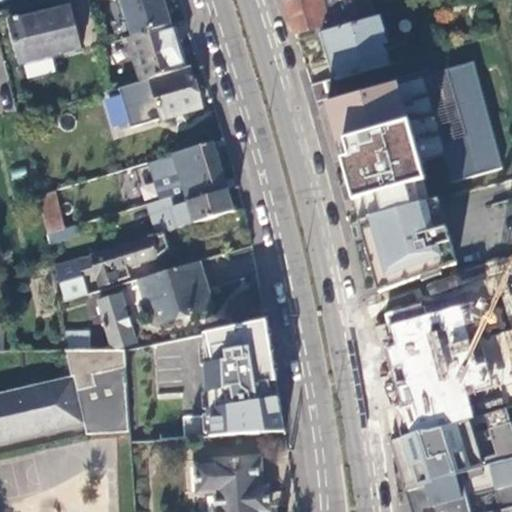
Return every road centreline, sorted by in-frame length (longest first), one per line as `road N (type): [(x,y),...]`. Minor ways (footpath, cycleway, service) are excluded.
road 1 (secondary): [(365,511),(320,260),(247,0)]
road 2 (secondary): [(223,0),(299,266),(339,511)]
